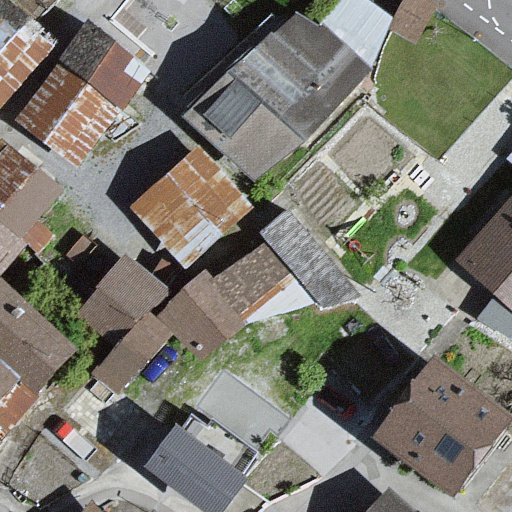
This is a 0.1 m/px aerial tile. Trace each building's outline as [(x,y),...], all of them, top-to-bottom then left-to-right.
[(3,0),(0,3),(0,136),(73,52),(10,0),(3,0)] [(394,0),(332,0),(325,12),(376,42),(399,3),(394,0)] [(310,21),(191,117),(269,191),(337,141),(358,116),(377,75),(310,21)] [(102,37),(28,125),(96,174),(166,82),(102,37)] [(13,143),(0,156),(0,293),(94,223),(13,143)] [(209,154),(139,215),(195,285),(265,217),(209,154)] [(511,203),(457,265),(495,303),(474,322),(511,345),(511,203)] [(275,251),(226,289),(264,334),(371,307),(299,225),(268,244),(275,251)] [(189,302),(133,264),(86,327),(129,362),(146,342),(189,302)] [(226,289),(218,281),(169,325),(222,369),(228,374),(264,334),(226,289)] [(0,457),(18,429),(44,403),(60,400),(78,385),(88,358),(15,289),(0,304),(0,457)] [(222,369),(169,325),(129,362),(79,419),(129,460),(160,418),(190,435),(222,369)] [(511,421),(436,368),(383,442),(450,489),(458,499),(511,422),(511,421)] [(179,432),(150,472),(204,511),(228,511),(250,484),(179,432)] [(420,511),(401,498),(388,511),(420,511)]
